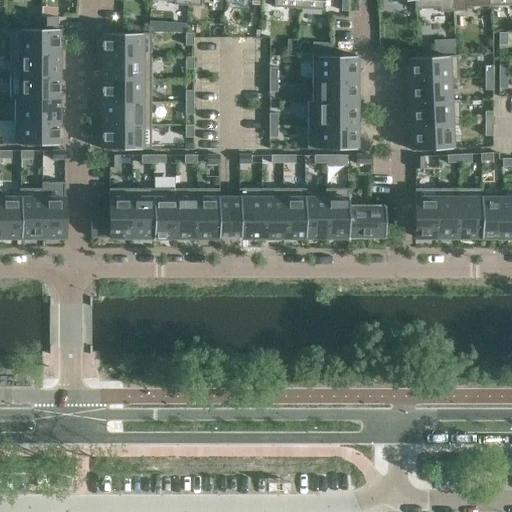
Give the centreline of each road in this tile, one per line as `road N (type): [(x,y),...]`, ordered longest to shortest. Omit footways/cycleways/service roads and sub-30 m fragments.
road 1 (residential): [(402,270),(74,270)]
road 2 (secondary): [(71,437),(397,438)]
road 3 (residential): [(326,508),(0,509)]
road 4 (secondary): [(398,414),(72,414)]
road 5 (residential): [(74,270),(72,414)]
road 6 (residential): [(387,494),(511,500)]
road 7 (residential): [(402,147),(402,270)]
